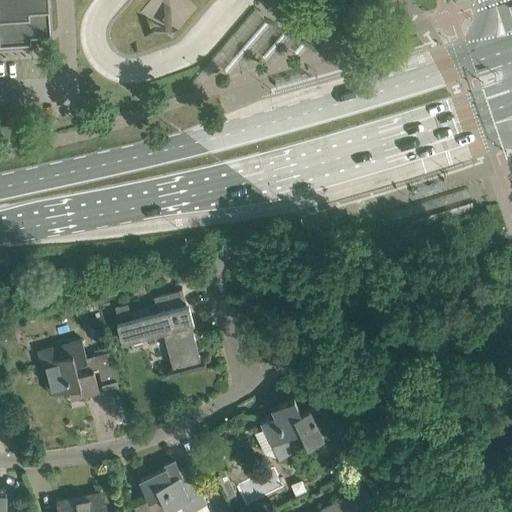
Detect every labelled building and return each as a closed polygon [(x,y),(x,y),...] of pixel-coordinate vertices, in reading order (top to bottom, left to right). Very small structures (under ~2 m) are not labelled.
[(0,0),(0,44),(32,42),(31,36),(52,34),(49,0),(0,0)] [(116,306),(120,325),(125,344),(128,344),(126,339),(163,329),(174,370),(167,372),(168,374),(206,364),(205,362),(201,363),(182,287),(180,288),(180,289),(154,296),(158,310),(149,312),(146,302),(129,306),(128,303),(116,306)] [(86,294),(90,310),(98,308),(94,292),(86,294)] [(77,306),(79,318),(88,316),(86,304),(77,306)] [(87,359),(82,338),(49,347),(52,359),(41,362),(49,393),(68,388),(71,399),(100,392),(94,369),(98,368),(104,391),(119,387),(110,353),(87,359)] [(264,427),(255,432),(264,452),(275,456),(278,454),(280,459),(296,451),(289,436),(293,434),(299,446),(307,442),(308,444),(315,441),(320,451),(329,447),(330,451),(345,443),(323,399),(301,410),(294,396),(272,406),(275,414),(261,420),(264,427)] [(207,503),(197,481),(188,463),(179,467),(175,458),(164,463),(165,466),(139,479),(148,499),(160,493),(168,508),(183,501),(187,511),(188,511),(191,511),(210,511),(206,503),(207,503)] [(225,471),(217,475),(228,497),(236,493),(225,471)] [(241,482),(248,502),(277,491),(270,472),(241,482)] [(372,511),(378,509),(367,487),(316,511),(372,511)] [(105,511),(102,494),(86,497),(85,500),(59,505),(60,511),(105,511)]
